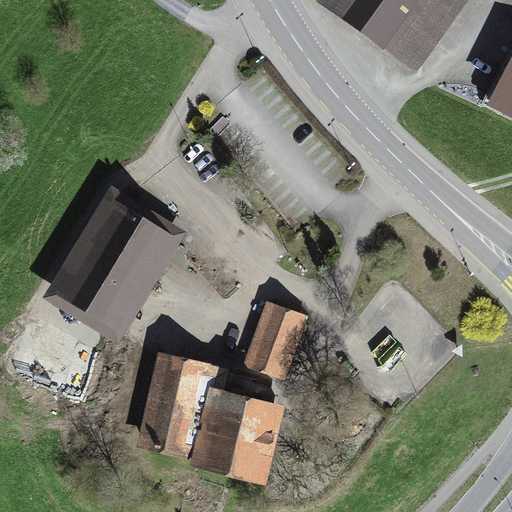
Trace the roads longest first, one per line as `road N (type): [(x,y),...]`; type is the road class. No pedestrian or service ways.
road 1 (secondary): [(437,199),(348,108),(269,0)]
road 2 (track): [(166,0),(208,29),(240,39),(273,7)]
